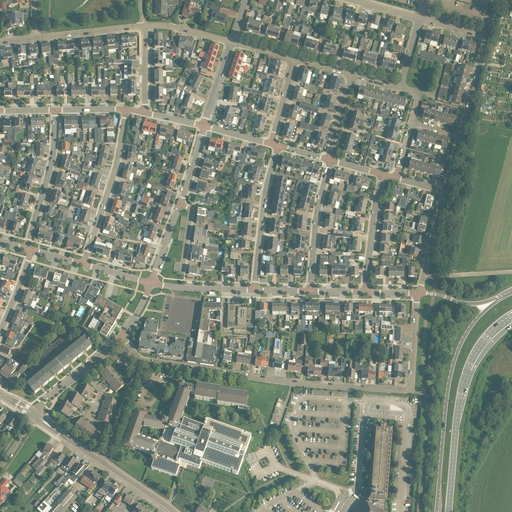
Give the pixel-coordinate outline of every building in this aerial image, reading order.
[(178,5),(177,0),(163,0),(164,2),(156,1),(155,13),(158,13),(158,15),(167,16),(167,7),(166,7),(166,3),(171,4),(171,5),(178,5)] [(305,0),(297,0),(296,5),(303,7),(300,17),(297,17),(296,19),(303,21),(306,8),(303,7),(305,0)] [(306,7),(306,8),(303,21),(307,22),(307,20),(306,20),(308,13),(311,14),(312,10),(316,11),(318,2),(311,1),(310,5),(309,8),(306,7)] [(197,17),(199,12),(199,11),(193,10),(195,4),(186,2),(182,16),(183,16),(188,17),(188,18),(189,15),(190,15),(190,14),(197,16),(197,17)] [(280,4),(277,3),(276,8),(273,7),(272,11),(278,13),(280,4)] [(316,21),(319,21),(320,15),(327,17),(329,10),(327,9),(328,5),(323,4),(322,7),(320,7),(316,21)] [(219,14),(219,11),(221,7),(211,5),(209,9),(213,10),(210,20),(225,24),(227,17),(222,15),(219,14)] [(288,11),(286,10),(284,15),(290,16),(293,7),(290,7),(288,11)] [(333,19),(342,21),(344,16),(341,15),(342,11),(335,9),(333,15),(331,15),(327,27),(331,28),(332,25),(333,25),(333,23),(333,22),(333,19)] [(347,12),(346,17),(345,21),(352,23),(351,26),(354,27),(356,20),(353,20),(354,14),(347,12)] [(8,15),(8,24),(8,29),(13,29),(13,26),(23,26),(23,15),(22,15),(22,16),(13,17),(13,15),(8,15)] [(262,23),(265,24),(267,17),(264,16),(263,20),(261,20),(260,22),(255,21),(255,24),(252,32),(259,34),(262,23)] [(358,21),(356,20),(354,27),(352,33),(356,34),(357,28),(360,29),(361,25),(367,27),(369,22),(366,21),(367,18),(363,17),(360,16),(358,21)] [(293,18),(288,17),(284,29),(287,30),(289,23),(291,24),(293,18)] [(369,22),(367,27),(367,29),(370,30),(370,29),(379,31),(381,26),(378,25),(380,19),(373,17),(372,22),(369,21),(369,22)] [(252,19),(249,18),(247,23),(248,23),(246,30),(252,32),(255,24),(251,23),(252,19)] [(379,31),(392,35),(393,31),(390,31),(393,23),(385,21),(384,26),(381,25),(381,26),(379,31)] [(393,31),(392,35),(391,39),(394,39),(395,38),(401,40),(405,28),(397,26),(396,31),(393,30),(393,31)] [(265,36),(272,37),(274,30),(268,28),(265,36)] [(278,39),(279,34),(280,31),(274,30),(272,37),(278,39)] [(291,45),(291,42),(293,37),(290,36),(290,32),(287,31),(284,43),(291,45)] [(424,40),(429,42),(430,42),(433,34),(427,32),(424,40)] [(439,35),(433,34),(430,42),(437,44),(439,35)] [(299,39),(293,37),(291,42),(291,45),(297,46),(299,39)] [(449,47),(450,42),(451,39),(445,37),(443,45),(449,47)] [(108,48),(105,49),(106,57),(106,58),(109,58),(108,51),(118,50),(117,46),(115,46),(114,38),(107,39),(108,47),(108,48)] [(181,38),(180,42),(179,46),(185,47),(187,39),(181,38)] [(188,48),(194,50),(196,42),(194,41),(187,39),(185,47),(184,52),(187,53),(188,48)] [(451,39),(450,42),(449,47),(455,49),(458,40),(451,39)] [(106,57),(105,49),(105,47),(101,48),(100,40),(93,41),(94,49),(98,48),(98,51),(101,51),(102,57),(106,57)] [(310,50),(312,42),(306,40),(304,48),(310,50)] [(92,51),(91,44),(89,44),(88,41),(81,42),(82,50),(89,49),(89,51),(92,51)] [(318,44),(312,42),(310,50),(316,52),(318,44)] [(460,56),(461,51),(467,52),(470,44),(463,42),(462,46),(459,45),(458,52),(457,55),(460,56)] [(75,50),(74,51),(73,43),(65,44),(66,51),(70,51),(71,55),(74,54),(74,58),(80,57),(79,52),(79,50),(75,50)] [(53,53),(54,56),(54,60),(59,59),(59,56),(62,56),(62,52),(66,51),(65,44),(58,44),(59,52),(53,53)] [(332,44),(331,47),(329,55),(336,57),(338,46),(332,44)] [(467,52),(469,53),(474,54),(476,45),(470,44),(467,52)] [(55,65),(54,60),(54,56),(51,56),(50,45),(42,46),(42,55),(47,54),(47,57),(48,57),(49,59),(49,66),(55,65)] [(212,45),(209,51),(217,54),(219,48),(212,45)] [(323,53),(329,55),(331,47),(325,45),(323,53)] [(38,55),(37,52),(37,47),(29,48),(30,51),(29,51),(29,52),(30,52),(30,56),(38,55)] [(15,61),(16,68),(20,68),(19,61),(19,59),(22,58),(21,56),(25,56),(25,48),(17,49),(17,51),(14,51),(15,61)] [(14,51),(14,49),(14,50),(11,50),(7,50),(3,51),(3,50),(4,59),(11,58),(11,61),(12,68),(16,68),(15,61),(14,51)] [(349,60),(351,52),(351,49),(350,49),(348,50),(347,52),(344,51),(342,59),(349,60)] [(390,61),(391,58),(392,54),(389,54),(388,57),(384,56),(386,49),(383,49),(381,56),(384,57),(384,59),(381,67),(388,69),(390,61)] [(209,51),(207,57),(215,60),(217,54),(209,51)] [(351,52),(349,60),(355,62),(357,54),(351,52)] [(378,54),(371,53),(371,56),(368,64),(375,65),(378,54)] [(242,62),(243,61),(244,56),(237,54),(235,60),(242,62)] [(362,62),(368,64),(371,56),(364,54),(362,62)] [(207,57),(205,63),(213,66),(215,60),(207,57)] [(397,59),(391,58),(390,61),(388,69),(394,71),(397,59)] [(173,66),(166,66),(166,60),(163,60),(154,60),(155,67),(165,67),(165,69),(173,69),(173,66)] [(242,62),(235,60),(233,66),(240,68),(242,62)] [(270,60),(268,65),(268,68),(269,68),(279,71),(281,65),(274,63),(274,62),(270,60)] [(200,72),(201,73),(206,74),(207,71),(211,72),(213,66),(205,63),(203,70),(201,69),(200,72)] [(244,70),(240,68),(233,66),(231,72),(238,74),(239,72),(243,73),(243,72),(247,74),(248,71),(244,70)] [(460,72),(468,75),(470,68),(461,66),(460,72)] [(278,78),(279,71),(269,68),(267,74),(262,73),(261,76),(267,78),(268,75),(278,78)] [(136,77),(136,70),(124,71),(124,74),(128,74),(128,77),(126,77),(126,80),(132,80),(132,77),(136,77)] [(301,70),(299,76),(307,78),(309,72),(301,70)] [(101,83),(98,83),(98,90),(98,97),(105,96),(105,83),(108,83),(108,72),(104,72),(104,81),(101,81),(101,83)] [(232,83),(236,84),(237,85),(238,81),(236,81),(238,74),(231,72),(228,78),(233,80),(232,83)] [(466,81),(468,75),(460,72),(458,78),(466,81)] [(200,78),(197,76),(194,75),(191,81),(193,82),(200,85),(203,79),(200,78)] [(54,76),(54,79),(54,85),(57,85),(57,89),(57,97),(64,97),(64,89),(61,89),(60,78),(57,78),(57,76),(54,76)] [(311,79),(307,78),(299,76),(297,82),(309,86),(311,79)] [(14,77),(14,82),(14,90),(17,90),(17,94),(17,97),(24,97),(24,87),(17,87),(17,77),(14,77)] [(116,85),(110,85),(110,96),(117,96),(117,88),(117,85),(120,85),(120,77),(116,77),(116,85)] [(14,90),(14,82),(14,78),(11,78),(11,84),(8,84),(8,90),(4,91),(5,94),(4,94),(4,95),(5,95),(5,98),(12,98),(12,90),(14,90)] [(165,84),(165,87),(177,87),(177,85),(178,84),(167,84),(166,78),(163,78),(155,78),(155,85),(165,84)] [(341,81),(333,78),(331,85),(339,87),(341,81)] [(456,85),(465,87),(466,81),(458,78),(456,85)] [(44,83),(44,87),(44,90),(44,97),(51,97),(51,94),(51,90),(51,85),(54,85),(54,79),(50,79),(50,83),(44,83)] [(124,90),(136,90),(136,83),(132,83),(132,80),(126,80),(126,83),(128,83),(128,86),(124,87),(124,90)] [(267,87),(275,89),(276,83),(268,81),(267,87)] [(197,91),(200,85),(193,82),(192,85),(189,84),(187,87),(190,88),(194,90),(197,91)] [(329,84),(327,91),(337,93),(339,87),(331,85),(329,84)] [(463,93),(465,87),(456,85),(454,91),(463,93)] [(273,96),(275,89),(267,87),(265,94),(273,96)] [(304,90),(301,90),(296,88),(294,95),(302,97),(304,90)] [(364,97),(366,89),(360,88),(358,96),(364,97)] [(369,102),(369,99),(372,91),(366,89),(364,97),(363,100),(369,102)] [(453,97),(461,99),(463,93),(454,91),(453,97)] [(381,102),(383,94),(377,92),(375,100),(381,102)] [(387,104),(389,95),(383,94),(381,102),(387,104)] [(183,101),(192,104),(194,98),(185,95),(183,101)] [(240,97),(237,97),(230,95),(229,102),(232,103),(236,103),(239,104),(240,97)] [(292,101),(300,103),(302,97),(294,95),(292,101)] [(392,108),(395,97),(389,95),(387,104),(386,107),(392,108)] [(155,102),(159,102),(159,105),(166,105),(166,96),(163,96),(155,96),(155,102)] [(334,105),(336,99),(328,97),(326,103),(334,105)] [(399,107),(401,99),(395,97),(392,108),(398,110),(399,107)] [(460,106),(461,99),(453,97),(451,103),(460,106)] [(259,105),(270,108),(271,101),(263,99),(263,102),(260,102),(259,105)] [(401,99),(399,107),(405,108),(407,100),(401,99)] [(190,111),(192,104),(183,101),(181,107),(183,108),(186,109),(183,115),(186,116),(188,110),(190,111)] [(332,112),(334,105),(326,103),(324,110),(332,112)] [(270,108),(259,105),(258,105),(257,108),(261,109),(260,112),(268,114),(270,108)] [(299,109),(298,109),(291,107),(289,113),(297,115),(299,109)] [(224,115),(228,116),(231,117),(234,110),(227,108),(224,115)] [(422,118),(429,120),(431,111),(425,110),(422,118)] [(429,120),(435,122),(437,113),(431,111),(429,120)] [(360,121),(361,115),(353,112),(352,118),(360,121)] [(287,119),(292,121),(295,121),(297,115),(289,113),(287,119)] [(435,122),(441,124),(443,115),(437,113),(435,122)] [(234,118),(231,117),(228,116),(224,115),(222,122),(232,125),(233,120),(234,118)] [(323,115),(321,122),(329,124),(331,117),(323,115)] [(441,124),(447,125),(449,117),(443,115),(441,124)] [(456,118),(449,117),(447,125),(453,127),(456,118)] [(257,124),(265,126),(266,120),(258,118),(257,124)] [(96,119),(89,119),(89,130),(94,129),(95,144),(96,144),(98,144),(98,134),(98,129),(95,129),(95,126),(96,126),(96,119)] [(16,133),(19,133),(19,128),(25,128),(25,123),(23,123),(23,121),(16,120),(16,124),(15,124),(15,128),(12,127),(12,128),(12,136),(11,144),(15,144),(16,133)] [(32,140),(32,128),(34,128),(35,134),(38,134),(37,120),(31,120),(31,126),(28,126),(28,140),(32,140)] [(135,129),(139,130),(140,122),(134,120),(133,125),(132,127),(133,127),(132,128),(135,129)] [(8,136),(12,136),(12,128),(10,128),(11,121),(4,121),(3,128),(3,132),(8,132),(8,136)] [(391,127),(399,129),(401,123),(393,121),(391,127)] [(321,122),(319,128),(327,130),(329,124),(321,122)] [(149,133),(150,126),(144,124),(142,132),(149,133)] [(263,132),(265,126),(257,124),(255,130),(263,132)] [(350,124),(349,130),(357,132),(358,126),(350,124)] [(286,125),(284,131),(292,134),(294,127),(286,125)] [(149,133),(155,135),(157,127),(150,126),(149,133)] [(168,128),(161,126),(159,135),(157,134),(155,144),(158,145),(160,136),(166,138),(168,128)] [(397,135),(399,129),(391,127),(389,133),(397,135)] [(172,136),(173,136),(174,129),(168,128),(166,138),(171,139),(169,147),(172,147),(174,140),(171,139),(172,136)] [(182,141),(185,134),(179,131),(176,139),(182,141)] [(292,134),(284,131),(282,138),(290,140),(292,134)] [(416,141),(423,142),(425,134),(419,132),(416,141)] [(397,135),(389,133),(387,140),(395,142),(397,135)] [(191,136),(185,134),(182,141),(189,143),(191,136)] [(326,136),(318,134),(316,140),(324,142),(326,136)] [(425,134),(423,142),(422,145),(428,147),(429,144),(431,135),(425,134)] [(354,143),(355,137),(347,135),(346,141),(354,143)] [(431,135),(429,144),(435,146),(437,137),(431,135)] [(443,139),(437,137),(435,146),(441,147),(443,139)] [(443,139),(441,147),(447,149),(450,140),(443,139)] [(214,153),(215,149),(217,141),(210,140),(209,148),(208,151),(214,153)] [(322,149),(324,142),(316,140),(314,146),(322,149)] [(224,156),(226,148),(222,147),(223,143),(217,141),(215,149),(221,151),(220,155),(224,156)] [(69,145),(62,145),(62,152),(72,152),(73,152),(73,148),(72,148),(72,146),(72,143),(69,143),(69,145)] [(97,153),(107,155),(109,149),(103,147),(104,144),(102,144),(98,144),(96,144),(95,148),(98,149),(97,153)] [(233,156),(235,146),(229,144),(227,154),(227,155),(233,156)] [(384,151),(392,153),(394,147),(386,144),(384,151)] [(240,154),(240,152),(241,147),(235,146),(233,156),(239,157),(238,161),(241,162),(243,155),(240,154)] [(129,148),(128,154),(138,156),(139,152),(145,153),(146,148),(140,147),(139,149),(129,148)] [(350,155),(352,150),(352,149),(344,147),(342,153),(350,155)] [(0,155),(4,157),(7,157),(7,158),(10,159),(11,157),(8,156),(9,151),(6,150),(0,148),(0,155)] [(257,159),(259,151),(252,150),(249,160),(256,162),(257,159)] [(259,151),(257,159),(263,161),(265,153),(259,151)] [(391,159),(392,153),(384,151),(383,157),(391,159)] [(92,159),(106,162),(107,155),(97,153),(96,153),(95,157),(92,156),(92,159)] [(138,160),(138,156),(128,154),(127,161),(140,163),(141,160),(138,160)] [(104,168),(106,162),(92,159),(92,156),(89,155),(88,161),(96,162),(95,168),(98,168),(98,167),(104,168)] [(64,157),(62,163),(72,166),(76,167),(77,164),(74,163),(75,160),(77,161),(78,157),(72,156),(71,159),(64,157)] [(389,165),(391,159),(383,157),(379,156),(378,162),(389,165)] [(172,160),(171,163),(181,166),(183,160),(176,158),(175,161),(172,160)] [(281,166),(287,168),(290,160),(283,158),(281,166)] [(24,162),(23,165),(36,169),(37,163),(31,161),(27,160),(27,163),(24,162)] [(296,161),(290,160),(287,168),(293,170),(296,161)] [(212,163),(210,163),(205,161),(203,168),(206,169),(207,170),(207,169),(210,170),(211,167),(218,169),(220,163),(215,161),(214,164),(212,164),(212,163)] [(293,170),(300,171),(302,163),(296,161),(293,170)] [(408,169),(415,171),(417,162),(411,161),(408,169)] [(421,173),(423,164),(417,162),(415,171),(421,173)] [(72,166),(62,163),(60,169),(68,171),(69,171),(70,167),(72,168),(72,166)] [(179,173),(181,166),(171,163),(169,169),(163,167),(162,170),(167,172),(171,173),(172,171),(179,173)] [(306,173),(308,164),(302,163),(300,171),(306,173)] [(305,177),(308,177),(311,178),(312,175),(314,166),(308,164),(306,173),(305,177)] [(421,173),(423,173),(427,174),(429,166),(423,164),(421,173)] [(27,173),(29,174),(34,175),(36,169),(23,165),(22,168),(28,170),(27,173)] [(1,166),(0,168),(0,175),(2,176),(4,171),(9,173),(10,169),(1,166)] [(133,168),(131,167),(126,166),(124,172),(131,174),(134,175),(135,175),(137,169),(135,168),(133,168)] [(320,168),(314,166),(312,175),(318,176),(320,168)] [(429,166),(427,174),(433,176),(436,168),(429,166)] [(249,174),(259,177),(261,171),(251,168),(249,174)] [(436,168),(433,176),(440,178),(442,169),(436,168)] [(131,174),(124,172),(122,179),(129,181),(131,174)] [(200,179),(207,181),(210,182),(212,173),(208,172),(208,174),(202,172),(200,179)] [(340,181),(342,174),(336,172),(334,179),(340,181)] [(66,176),(59,174),(57,180),(71,184),(72,181),(66,180),(67,176),(66,176)] [(84,178),(89,179),(100,183),(102,177),(95,174),(95,175),(92,174),(91,178),(85,176),(84,178)] [(249,174),(247,180),(258,183),(259,177),(249,174)] [(342,174),(340,181),(347,183),(349,175),(342,174)] [(170,175),(168,182),(175,184),(177,178),(170,175)] [(22,179),(21,183),(31,186),(33,179),(26,177),(25,180),(22,179)] [(361,189),(362,187),(364,179),(358,178),(355,187),(361,189)] [(98,189),(100,183),(89,179),(87,185),(78,182),(77,185),(80,186),(87,189),(88,185),(91,186),(91,187),(98,189)] [(370,181),(364,179),(362,187),(368,189),(370,181)] [(70,187),(71,184),(57,180),(55,186),(63,188),(64,188),(64,185),(70,187)] [(304,192),(312,194),(314,188),(309,187),(309,183),(298,180),(297,183),(301,185),(299,191),(304,192)] [(175,184),(168,182),(166,188),(173,190),(175,184)] [(29,192),(31,186),(21,183),(19,188),(10,185),(9,189),(14,190),(18,191),(19,189),(29,192)] [(121,184),(119,190),(126,192),(127,190),(129,187),(128,186),(121,184)] [(200,192),(201,192),(204,193),(205,192),(210,194),(211,190),(214,190),(215,187),(210,185),(207,184),(206,186),(198,184),(196,191),(200,192)] [(160,198),(169,201),(171,195),(165,192),(165,193),(161,192),(162,189),(156,187),(152,185),(151,189),(161,193),(159,197),(160,198)] [(396,188),(394,187),(393,186),(393,187),(389,186),(387,193),(394,195),(396,188)] [(403,190),(399,189),(399,188),(398,188),(396,188),(394,195),(393,197),(400,199),(401,197),(403,190)] [(130,194),(126,192),(119,190),(117,196),(121,197),(124,198),(123,201),(127,202),(139,206),(140,203),(128,199),(130,194)] [(54,191),(52,197),(66,201),(67,198),(61,197),(62,194),(61,194),(61,193),(54,191)] [(415,193),(413,193),(413,192),(412,192),(408,191),(406,198),(413,200),(415,193)] [(94,201),(96,195),(89,192),(89,193),(87,192),(85,198),(94,201)] [(145,192),(142,200),(149,203),(150,200),(151,199),(146,197),(148,193),(145,192)] [(311,200),(312,194),(304,192),(302,198),(311,200)] [(255,195),(248,194),(244,193),(243,200),(254,202),(255,195)] [(417,194),(415,193),(413,200),(420,202),(422,195),(418,194),(418,193),(417,194)] [(19,194),(17,200),(28,203),(30,197),(19,194)] [(330,194),(329,200),(336,202),(338,196),(330,194)] [(207,205),(208,201),(216,204),(217,200),(208,197),(207,200),(204,199),(197,196),(195,203),(202,205),(202,204),(207,205)] [(427,196),(424,205),(424,207),(430,209),(431,207),(432,204),(433,203),(433,201),(432,200),(433,198),(427,196)] [(65,204),(66,201),(52,197),(50,203),(58,206),(59,203),(65,204)] [(85,205),(87,206),(91,207),(94,201),(85,198),(83,204),(85,205)] [(161,201),(160,204),(160,205),(167,207),(169,201),(160,198),(159,200),(161,201)] [(309,206),(311,200),(302,198),(301,204),(309,206)] [(20,211),(21,208),(26,209),(28,203),(17,200),(15,199),(14,203),(16,204),(14,209),(17,210),(20,210),(20,211)] [(335,209),(336,202),(329,200),(327,207),(335,209)] [(113,207),(125,211),(124,211),(126,205),(115,201),(114,204),(113,206),(113,207)] [(359,201),(358,207),(366,209),(367,202),(359,201)] [(246,203),(240,202),(240,205),(242,206),(241,212),(253,214),(254,207),(246,206),(246,203)] [(81,217),(89,220),(91,214),(84,211),(82,210),(83,207),(72,203),(70,207),(81,210),(79,216),(81,217)] [(308,213),(309,206),(301,204),(299,211),(308,213)] [(384,209),(383,215),(392,216),(395,216),(396,207),(391,205),(386,204),(385,209),(384,209)] [(112,208),(111,210),(112,210),(111,214),(117,216),(116,218),(119,219),(122,220),(123,218),(121,217),(122,212),(125,213),(125,211),(113,207),(112,208)] [(364,215),(366,209),(358,207),(357,214),(364,215)] [(56,214),(57,211),(47,208),(46,211),(45,213),(45,214),(52,216),(53,213),(56,214)] [(58,211),(59,211),(56,220),(62,222),(65,223),(67,219),(69,212),(58,209),(58,211)] [(158,210),(156,216),(162,218),(165,212),(158,210)] [(208,218),(208,214),(209,212),(198,210),(197,217),(208,218)] [(4,219),(0,218),(0,228),(4,230),(6,223),(7,220),(11,221),(13,214),(6,212),(4,219)] [(244,220),(247,220),(252,220),(253,214),(241,212),(241,219),(244,219),(244,220)] [(142,221),(148,223),(149,220),(160,225),(162,218),(156,216),(151,214),(149,219),(144,217),(142,221)] [(382,225),(383,226),(391,227),(392,216),(383,215),(384,215),(384,219),(383,219),(383,220),(382,225)] [(80,223),(87,226),(89,220),(81,217),(79,223),(80,223)] [(196,224),(201,225),(207,225),(208,218),(197,217),(196,224)] [(421,217),(419,225),(426,226),(427,226),(427,225),(427,224),(428,219),(421,217)] [(114,220),(107,218),(105,224),(112,227),(114,220)] [(279,229),(280,223),(281,220),(274,219),(274,222),(271,221),(270,228),(279,229)] [(52,233),(47,231),(46,234),(44,241),(45,241),(47,242),(51,243),(52,236),(53,233),(55,234),(55,233),(57,227),(59,222),(55,221),(53,227),(54,227),(52,233)] [(14,224),(13,227),(12,232),(18,234),(19,229),(20,229),(20,227),(21,222),(19,222),(18,225),(14,224)] [(414,231),(420,232),(421,233),(420,233),(421,233),(424,234),(426,229),(426,227),(426,228),(426,227),(426,226),(419,225),(413,223),(412,226),(415,227),(414,231)] [(115,228),(112,227),(105,224),(103,230),(109,233),(108,236),(116,238),(117,234),(114,233),(115,228)] [(306,232),(306,225),(297,224),(297,231),(294,230),(294,231),(288,230),(287,233),(294,234),(299,235),(299,231),(306,232)] [(390,237),(391,227),(383,226),(383,230),(381,230),(382,230),(381,236),(382,236),(390,237)] [(60,237),(62,229),(57,227),(55,233),(58,234),(57,236),(57,237),(56,237),(56,239),(55,244),(61,246),(62,244),(64,245),(66,239),(60,237)] [(152,227),(149,233),(156,236),(158,229),(152,227)] [(46,234),(47,231),(40,229),(39,232),(38,239),(41,240),(43,241),(44,241),(46,234)] [(73,249),(76,237),(72,236),(74,230),(69,229),(67,235),(70,236),(69,240),(67,247),(68,247),(68,248),(69,249),(70,248),(73,249)] [(153,242),(156,236),(149,233),(147,239),(153,242)] [(206,237),(202,237),(195,236),(194,243),(205,244),(206,237)] [(379,246),(381,247),(388,248),(390,237),(382,236),(381,241),(380,240),(380,241),(380,246),(379,246)] [(76,237),(73,249),(76,250),(77,251),(78,250),(79,251),(79,248),(80,248),(80,247),(81,247),(81,246),(82,244),(81,243),(82,240),(79,239),(79,238),(76,237)] [(414,244),(416,245),(421,246),(423,239),(416,237),(414,244)] [(115,252),(116,248),(118,241),(115,240),(113,247),(112,247),(111,250),(105,248),(102,256),(109,258),(111,251),(115,252)] [(241,250),(244,250),(249,251),(250,244),(249,244),(249,241),(243,241),(243,243),(242,243),(241,250),(231,249),(231,254),(241,254),(241,250)] [(138,255),(147,257),(149,251),(150,251),(151,248),(141,245),(138,255)] [(341,253),(341,257),(343,257),(348,257),(350,257),(350,253),(352,254),(352,252),(359,253),(360,247),(351,246),(349,245),(348,253),(341,253)] [(98,247),(97,249),(96,254),(102,256),(105,248),(98,247)] [(383,257),(386,257),(391,257),(391,254),(388,253),(388,248),(381,247),(380,254),(383,254),(383,257)] [(192,255),(199,256),(203,256),(203,252),(200,252),(200,249),(193,248),(192,255)] [(117,260),(124,262),(126,255),(127,251),(121,249),(120,253),(117,260)] [(409,260),(409,256),(418,258),(420,251),(411,249),(409,256),(399,254),(398,258),(402,258),(407,259),(409,260)] [(127,251),(126,255),(124,262),(131,264),(134,253),(127,251)] [(144,265),(147,257),(138,255),(136,263),(144,265)] [(203,263),(203,262),(204,260),(204,256),(203,256),(199,256),(192,255),(191,262),(195,262),(201,263),(203,263)] [(2,266),(8,268),(11,258),(5,256),(3,263),(2,266)] [(281,265),(280,271),(280,276),(287,276),(288,269),(287,269),(287,266),(290,266),(290,258),(290,256),(286,256),(286,259),(285,259),(285,265),(281,265)] [(324,266),(324,263),(328,263),(328,260),(328,256),(320,256),(320,259),(320,263),(319,266),(319,277),(326,277),(326,269),(323,269),(324,266)] [(339,268),(338,277),(346,277),(346,268),(348,268),(348,260),(348,257),(343,257),(343,261),(345,261),(345,264),(343,264),(339,264),(339,268)] [(386,261),(386,267),(389,267),(389,270),(389,278),(396,278),(396,267),(390,267),(391,257),(386,257),(386,261)] [(14,273),(15,270),(17,260),(11,258),(8,268),(13,269),(12,272),(14,273)] [(294,276),(295,276),(297,276),(297,277),(301,277),(301,276),(301,272),(301,268),(296,268),(297,262),(301,262),(302,258),(290,258),(290,266),(294,266),(294,272),(294,276)] [(396,267),(396,278),(403,278),(403,270),(403,267),(407,267),(407,265),(407,259),(402,258),(402,267),(396,267)] [(386,267),(386,261),(381,261),(381,267),(380,267),(379,270),(375,270),(375,277),(383,278),(383,270),(383,267),(386,267)] [(241,269),(240,277),(244,277),(244,275),(247,275),(248,269),(243,268),(244,264),(241,264),(241,263),(238,263),(238,269),(241,269)] [(234,277),(234,272),(235,269),(234,269),(234,268),(232,268),(232,266),(228,266),(227,264),(223,264),(222,266),(221,272),(228,272),(228,277),(234,277)] [(339,264),(328,264),(329,268),(331,268),(331,276),(338,277),(339,268),(339,264)] [(408,269),(408,272),(408,278),(414,278),(414,272),(416,272),(416,266),(407,265),(407,267),(407,269),(408,269)] [(211,267),(205,266),(201,266),(200,269),(191,268),(190,267),(190,269),(189,275),(199,276),(200,271),(202,271),(202,270),(211,271),(211,267)] [(40,278),(42,271),(35,269),(33,276),(40,278)] [(348,269),(348,277),(358,277),(358,269),(348,269)] [(42,271),(40,278),(46,280),(48,273),(42,271)] [(52,283),(49,282),(47,289),(49,290),(50,290),(52,286),(58,288),(62,276),(55,275),(53,282),(52,283)] [(68,278),(62,276),(58,288),(58,289),(61,290),(62,285),(66,286),(68,278)] [(4,282),(1,280),(0,282),(0,286),(9,291),(11,285),(4,282)] [(76,294),(81,283),(75,281),(71,289),(74,290),(73,293),(76,294)] [(81,283),(76,294),(76,295),(81,297),(79,301),(82,302),(83,301),(87,294),(88,291),(85,290),(87,286),(81,283)] [(0,293),(6,296),(9,291),(0,286),(0,293)] [(87,294),(83,301),(87,304),(88,301),(93,303),(95,299),(99,292),(93,289),(92,291),(89,289),(88,291),(87,294)] [(26,291),(23,297),(32,301),(35,296),(32,295),(32,294),(26,291)] [(20,304),(25,305),(23,308),(36,314),(37,311),(32,309),(30,308),(32,301),(23,297),(20,304)] [(105,311),(107,307),(109,303),(99,297),(94,305),(105,311)] [(107,307),(105,311),(102,315),(99,314),(95,320),(94,319),(88,328),(93,331),(100,335),(106,338),(122,311),(109,303),(107,307)] [(208,321),(210,312),(221,312),(221,305),(203,304),(201,319),(208,321)] [(241,305),(228,305),(227,329),(234,329),(234,331),(241,331),(241,327),(247,328),(247,322),(247,320),(251,320),(251,309),(247,309),(241,308),(241,305)] [(255,312),(255,321),(260,321),(260,316),(263,316),(268,317),(269,317),(269,316),(269,311),(267,311),(267,305),(260,305),(260,312),(255,312)] [(289,313),(289,316),(291,316),(291,317),(298,318),(298,306),(291,306),(291,313),(289,313)] [(347,322),(347,314),(351,314),(351,322),(355,322),(355,309),(352,309),(352,306),(345,306),(345,309),(344,309),(344,313),(342,313),(342,319),(342,322),(347,322)] [(365,313),(365,306),(359,306),(359,309),(355,309),(355,322),(359,322),(359,318),(359,313),(365,313)] [(391,306),(385,306),(385,313),(385,317),(390,317),(390,319),(391,326),(395,327),(395,315),(391,315),(391,313),(391,306)] [(14,318),(26,323),(32,326),(33,323),(28,321),(27,321),(24,320),(26,316),(23,315),(17,312),(14,318)] [(302,321),(302,327),(302,333),(312,333),(312,326),(308,326),(308,330),(305,330),(305,317),(302,317),(302,321)] [(11,330),(15,332),(20,334),(26,323),(14,318),(12,324),(13,325),(11,330)] [(141,352),(148,353),(157,354),(157,356),(159,356),(159,358),(161,358),(162,357),(180,360),(183,358),(185,344),(183,341),(176,340),(175,345),(173,345),(170,347),(170,348),(165,348),(167,340),(166,339),(161,338),(159,340),(159,341),(156,340),(156,338),(155,338),(150,337),(151,334),(150,334),(151,333),(152,333),(152,334),(157,335),(158,324),(156,321),(148,320),(145,322),(144,333),(141,335),(139,349),(141,352)] [(199,331),(208,333),(210,321),(201,320),(199,331)] [(398,327),(395,327),(391,326),(385,326),(381,326),(381,330),(394,331),(393,336),(397,336),(404,337),(404,330),(398,329),(398,327)] [(26,337),(20,334),(15,332),(14,334),(8,332),(5,338),(7,339),(5,345),(12,348),(18,348),(20,345),(15,343),(16,341),(21,343),(26,337)] [(265,336),(265,333),(258,332),(258,335),(257,335),(256,339),(264,340),(265,336)] [(371,342),(380,342),(380,334),(371,334),(371,342)] [(211,347),(212,338),(198,336),(197,344),(211,347)] [(386,345),(387,345),(390,345),(397,345),(397,343),(403,343),(404,337),(397,336),(396,342),(390,342),(387,341),(386,345)] [(78,359),(85,353),(92,347),(85,338),(70,350),(78,359)] [(235,350),(236,344),(237,338),(230,338),(229,349),(235,350)] [(282,362),(283,363),(284,359),(279,359),(282,340),(275,339),(272,361),(276,361),(274,369),(281,370),(282,362)] [(217,347),(211,347),(197,344),(189,343),(186,360),(188,363),(214,367),(217,347)] [(392,354),(395,354),(402,355),(403,348),(397,348),(397,345),(390,345),(387,345),(387,347),(393,348),(392,354)] [(0,355),(9,360),(12,356),(9,355),(11,350),(2,347),(0,350),(0,352),(1,353),(0,355)] [(78,359),(70,350),(56,362),(63,371),(78,359)] [(307,376),(314,376),(314,369),(314,366),(315,351),(310,351),(309,357),(305,357),(305,367),(309,367),(308,369),(307,376)] [(231,354),(224,353),(223,362),(230,363),(231,354)] [(244,354),(241,354),(238,353),(237,356),(237,360),(236,363),(243,364),(244,354)] [(262,359),(263,356),(263,353),(260,353),(259,359),(256,358),(255,366),(261,367),(262,359)] [(251,355),(244,354),(243,364),(250,365),(250,362),(251,358),(251,355)] [(402,355),(395,354),(392,354),(392,361),(389,360),(388,363),(396,364),(396,361),(402,362),(402,355)] [(335,367),(334,370),(334,378),(340,378),(341,372),(344,372),(345,360),(341,360),(341,368),(335,367)] [(16,369),(8,380),(14,384),(28,363),(24,361),(18,370),(16,369)] [(325,370),(325,364),(325,362),(325,361),(320,361),(320,366),(314,366),(314,369),(314,376),(321,377),(321,370),(325,370)] [(42,374),(46,380),(49,383),(63,371),(56,362),(42,374)] [(334,370),(335,367),(335,365),(329,365),(329,362),(325,362),(325,364),(325,370),(328,371),(328,377),(334,378),(334,370)] [(372,362),(369,362),(369,367),(368,373),(368,380),(374,381),(375,376),(378,377),(378,372),(378,371),(371,371),(372,367),(372,362)] [(7,363),(6,365),(2,371),(0,373),(0,374),(8,380),(16,369),(7,363)] [(392,366),(391,373),(401,373),(402,367),(396,366),(396,364),(388,363),(388,365),(392,366)] [(368,380),(368,373),(369,367),(366,367),(366,370),(362,370),(362,366),(359,366),(358,372),(362,372),(361,380),(368,380)] [(103,380),(113,371),(109,367),(100,374),(103,377),(102,378),(103,380)] [(106,380),(108,384),(117,376),(113,371),(103,380),(105,381),(106,380)] [(49,383),(46,380),(42,374),(27,386),(34,394),(49,383)] [(111,389),(121,381),(117,376),(108,384),(111,387),(110,387),(111,389)] [(121,381),(111,389),(112,391),(113,390),(116,393),(125,385),(121,381)] [(176,450),(177,447),(169,445),(174,432),(176,432),(179,425),(190,394),(195,396),(195,399),(217,403),(217,404),(246,409),(248,395),(220,391),(220,389),(197,386),(196,388),(185,386),(185,385),(181,383),(180,384),(179,387),(179,388),(180,388),(168,421),(163,420),(145,417),(146,414),(136,411),(134,415),(133,415),(132,418),(133,418),(123,448),(133,451),(133,449),(153,456),(151,460),(152,460),(154,461),(156,462),(156,461),(158,457),(157,457),(156,456),(156,455),(177,462),(181,460),(182,455),(180,451),(176,450)] [(84,385),(81,390),(92,396),(93,394),(92,393),(94,390),(84,385)] [(81,390),(78,395),(84,398),(88,401),(90,397),(91,398),(92,396),(81,390)] [(82,402),(84,398),(78,395),(74,393),(71,398),(82,404),(83,402),(82,402)] [(81,406),(82,404),(71,398),(68,403),(68,404),(74,407),(78,409),(80,405),(81,406)] [(103,401),(103,403),(115,407),(117,402),(106,398),(105,402),(103,401)] [(68,404),(68,403),(64,401),(61,407),(72,413),(73,411),(72,410),(74,407),(68,404)] [(103,406),(102,409),(113,413),(115,407),(103,403),(102,405),(103,406)] [(71,414),(72,413),(61,407),(58,412),(68,417),(70,414),(71,414)] [(99,413),(99,415),(111,419),(113,413),(102,409),(101,413),(99,413)] [(111,419),(99,415),(98,416),(99,417),(98,421),(109,425),(111,419)] [(9,421),(3,430),(5,432),(7,430),(10,432),(12,429),(17,423),(12,419),(10,422),(9,421)] [(79,432),(86,421),(85,420),(84,421),(81,419),(74,428),(79,432)] [(156,462),(154,461),(151,468),(176,477),(179,467),(186,469),(187,465),(200,469),(202,463),(200,463),(200,462),(231,473),(231,471),(232,471),(232,473),(238,475),(243,459),(238,457),(239,456),(247,459),(248,455),(240,452),(240,451),(246,453),(251,437),(245,435),(245,436),(244,436),(244,434),(206,421),(204,427),(206,427),(205,428),(184,420),(182,426),(179,425),(176,432),(174,432),(169,445),(177,447),(176,450),(180,451),(182,455),(181,460),(177,462),(156,455),(156,456),(157,457),(158,457),(156,461),(156,462)] [(86,421),(79,432),(84,435),(91,425),(87,423),(88,422),(86,421)] [(91,425),(84,435),(89,439),(96,428),(95,427),(94,428),(91,425)] [(384,511),(391,429),(386,429),(386,426),(378,425),(378,428),(374,428),(368,506),(367,506),(364,511),(363,511),(384,511)] [(96,428),(89,439),(94,442),(101,432),(97,430),(98,429),(96,428)] [(32,467),(37,471),(42,465),(45,462),(54,448),(48,445),(42,454),(44,455),(42,457),(41,456),(36,463),(32,467)] [(65,458),(59,454),(58,455),(56,454),(52,460),(54,462),(53,463),(58,466),(60,463),(61,464),(65,458)] [(66,461),(63,465),(61,469),(67,473),(70,469),(73,465),(73,466),(76,462),(71,458),(68,462),(66,461)] [(74,483),(78,478),(86,470),(84,468),(81,464),(73,473),(74,474),(71,477),(68,475),(65,478),(62,481),(65,484),(70,479),(74,482),(74,483)] [(35,474),(38,476),(45,468),(42,465),(37,471),(35,474)] [(100,478),(93,473),(89,478),(90,479),(89,480),(84,477),(81,483),(93,491),(98,484),(97,483),(100,478)] [(61,475),(56,481),(59,485),(62,481),(65,478),(61,475)] [(20,488),(24,484),(17,478),(13,482),(20,488)] [(202,487),(211,490),(214,481),(205,478),(202,487)] [(0,504),(11,492),(5,487),(9,483),(5,479),(0,485),(0,486),(0,487),(0,504)] [(107,482),(102,490),(102,489),(98,494),(102,496),(104,496),(104,497),(105,497),(113,486),(107,482)] [(118,490),(113,486),(105,497),(106,498),(105,500),(109,503),(113,497),(118,490)] [(49,511),(58,511),(73,495),(68,490),(49,511)] [(134,501),(127,496),(126,498),(120,494),(114,503),(118,506),(121,501),(131,507),(134,501)]
